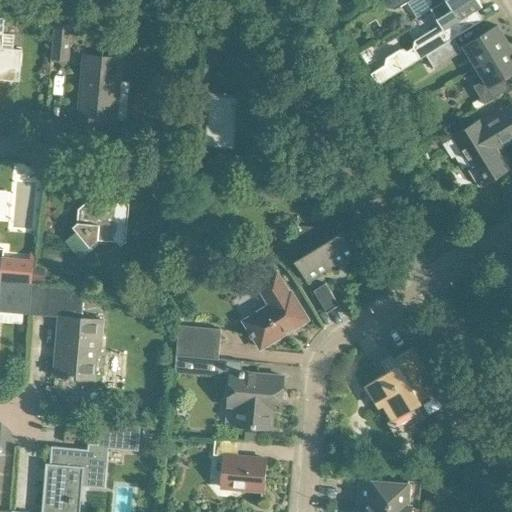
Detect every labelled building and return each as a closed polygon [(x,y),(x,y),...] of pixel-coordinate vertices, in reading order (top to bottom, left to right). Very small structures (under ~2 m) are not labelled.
[(378,85),(426,55),(483,20),(474,5),(479,2),(478,0),(444,0),(430,9),(440,24),(414,40),(412,48),(407,51),(400,49),(385,58),(384,65),(371,73),(378,85)] [(409,0),(424,0),(430,9),(444,0),(382,0),(387,7),(395,9),(409,0)] [(434,68),(462,51),(454,38),(483,20),(426,55),(434,68)] [(55,21),(51,58),(69,59),(72,23),(55,21)] [(510,45),(497,25),(463,46),(476,66),(510,45)] [(0,79),(19,81),(22,49),(13,49),(14,35),(3,34),(2,48),(0,47),(0,79)] [(511,48),(510,45),(476,66),(484,79),(473,86),(484,104),(510,88),(504,77),(511,72),(511,48)] [(78,119),(89,119),(89,121),(94,122),(95,120),(116,122),(122,58),(83,55),(78,119)] [(227,95),(227,94),(223,93),(222,95),(212,94),(211,95),(212,95),(210,119),(201,118),(198,142),(208,143),(209,136),(233,138),(237,97),(228,96),(229,95),(227,95)] [(511,105),(483,123),(481,119),(454,136),(471,164),(467,167),(479,186),(494,177),(507,169),(507,168),(506,168),(496,150),(511,139),(511,105)] [(131,182),(131,183),(132,183),(161,186),(163,163),(133,160),(131,182)] [(75,231),(64,241),(79,258),(80,257),(80,256),(98,241),(108,242),(116,242),(120,247),(125,243),(127,243),(127,240),(130,200),(130,188),(125,187),(126,182),(88,178),(86,201),(85,212),(79,211),(79,208),(78,208),(76,223),(72,227),(75,231)] [(339,234),(339,230),(300,227),(298,224),(296,225),(298,228),(295,258),(298,258),(294,260),(307,281),(357,250),(345,230),(339,234)] [(2,257),(0,278),(0,279),(32,282),(34,259),(34,251),(30,251),(29,259),(2,256),(2,257)] [(289,293),(286,289),(276,272),(257,284),(260,289),(269,305),(243,321),(251,332),(249,333),(251,337),(253,336),(260,348),(308,319),(290,291),(289,293)] [(0,306),(30,309),(32,282),(0,279),(0,306)] [(30,309),(29,314),(59,316),(54,376),(70,377),(70,379),(75,379),(94,381),(98,336),(102,336),(103,320),(82,318),(84,287),(32,282),(30,309)] [(325,283),(316,289),(313,290),(327,313),(339,305),(329,289),(325,283)] [(178,325),(176,355),(218,359),(221,329),(178,325)] [(414,347),(395,358),(392,355),(381,362),(387,372),(365,385),(379,407),(384,405),(392,419),(386,423),(394,437),(425,418),(417,405),(421,402),(417,396),(437,384),(436,383),(414,347)] [(241,361),(218,359),(176,355),(174,372),(230,376),(227,406),(238,406),(236,425),(271,428),(272,410),(280,410),(282,397),(283,376),(244,373),(245,371),(241,371),(240,371),(241,361)] [(104,487),(107,451),(107,448),(138,451),(140,424),(100,421),(98,444),(89,444),(88,450),(52,447),(50,464),(46,463),(42,511),(78,511),(80,485),(104,487)] [(265,460),(266,460),(266,459),(237,457),(239,442),(214,439),(213,455),(223,456),(220,487),(264,491),(264,489),(262,489),(265,460)] [(368,511),(410,511),(411,506),(418,507),(417,511),(418,511),(421,481),(408,480),(408,484),(361,480),(359,503),(369,504),(368,511)]
